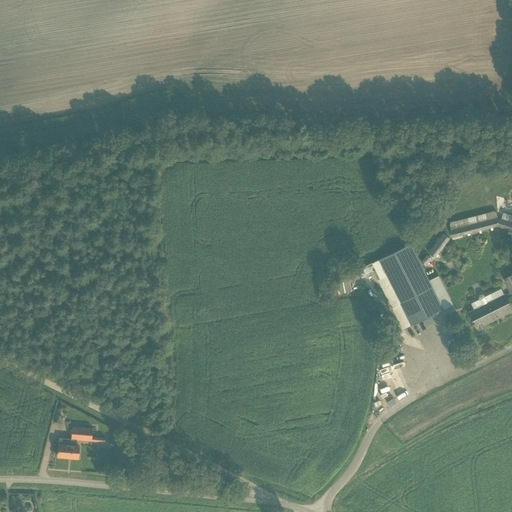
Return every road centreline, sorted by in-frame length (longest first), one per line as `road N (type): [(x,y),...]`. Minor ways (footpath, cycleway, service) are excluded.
road 1 (track): [(511,115),(213,130),(0,177)]
road 2 (unclassified): [(276,503),(0,359)]
road 3 (unclassified): [(0,479),(276,503)]
road 4 (track): [(511,344),(382,414),(341,483),(307,511)]
